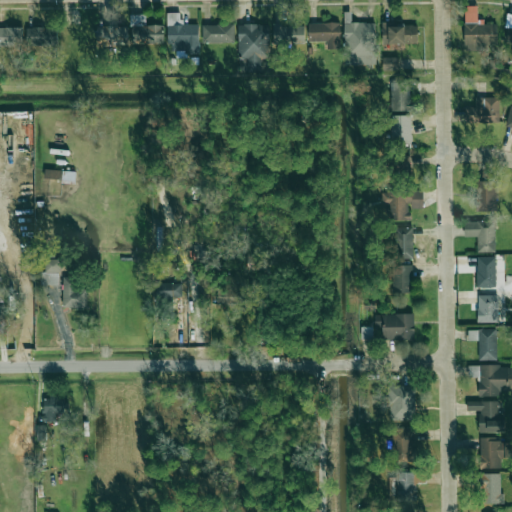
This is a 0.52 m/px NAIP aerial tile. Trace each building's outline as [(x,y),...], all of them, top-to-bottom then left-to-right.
[(497,22),(478,23),(477,6),(464,6),(465,49),(497,49),(497,22)] [(200,52),(198,24),(182,25),(181,12),(168,13),(169,53),(200,52)] [(96,26),(96,45),(131,45),(131,44),(164,44),(163,25),(146,25),(145,14),(130,14),(130,26),(96,26)] [(327,42),(327,49),(340,49),(341,23),(308,22),(308,41),(327,42)] [(344,23),(345,65),(376,64),(375,22),(344,23)] [(235,42),(234,23),(202,25),(203,43),(235,42)] [(418,43),(417,23),(382,24),(382,44),(418,43)] [(248,59),(247,72),(261,72),(261,58),(268,59),(269,25),(239,24),(238,59),(248,59)] [(304,44),(305,25),(273,25),(273,43),(304,44)] [(0,27),(0,46),(23,46),(22,27),(0,27)] [(27,46),(58,45),(58,27),(27,28),(27,46)] [(382,57),(383,70),(399,69),(398,57),(382,57)] [(391,111),(410,111),(410,83),(390,83),(391,111)] [(475,97),(475,107),(466,107),(465,122),(499,123),(500,98),(475,97)] [(391,143),(412,143),(411,115),(391,116),(391,143)] [(410,175),(411,157),(392,156),(391,174),(410,175)] [(65,180),(75,180),(75,171),(45,170),(44,179),(65,180)] [(476,211),(496,211),(497,182),(477,181),(476,211)] [(423,208),(423,191),(382,191),(382,204),(388,204),(388,220),(410,220),(410,209),(423,208)] [(477,252),(495,252),(495,221),(464,221),(464,237),(477,236),(477,252)] [(413,259),(413,227),(394,228),(395,259),(413,259)] [(247,269),(268,270),(268,256),(247,255),(247,269)] [(477,287),(496,288),(496,257),(477,257),(477,287)] [(41,285),(59,285),(60,260),(46,259),(45,272),(41,272),(41,285)] [(410,265),(392,265),(393,293),(411,292),(410,265)] [(87,308),(87,284),(79,284),(79,277),(63,277),(62,308),(87,308)] [(181,283),(157,283),(157,302),(173,302),(173,296),(181,296),(181,283)] [(219,304),(232,303),(231,290),(218,291),(219,304)] [(498,295),(477,295),(478,322),(498,322),(498,295)] [(382,340),(414,340),(414,314),(375,314),(375,328),(382,328),(382,340)] [(372,327),(361,327),(361,339),(373,339),(372,327)] [(497,360),(496,329),(468,330),(468,341),(478,341),(479,360),(497,360)] [(479,397),(498,396),(498,392),(511,392),(511,365),(468,366),(468,377),(478,377),(479,397)] [(390,420),(415,420),(414,385),(386,386),(386,406),(390,406),(390,420)] [(56,422),(56,413),(63,413),(63,399),(43,398),(42,421),(56,422)] [(479,432),(502,433),(502,401),(467,401),(467,411),(479,411),(479,432)] [(36,440),(45,440),(45,425),(36,425),(36,440)] [(392,428),(393,462),(412,461),(411,427),(392,428)] [(480,438),(480,469),(502,469),(502,438),(480,438)] [(511,442),(503,442),(504,457),(511,457),(511,442)] [(389,473),(390,500),(416,499),(415,472),(389,473)] [(500,473),(482,473),(482,504),(502,504),(502,493),(500,493),(500,473)]
